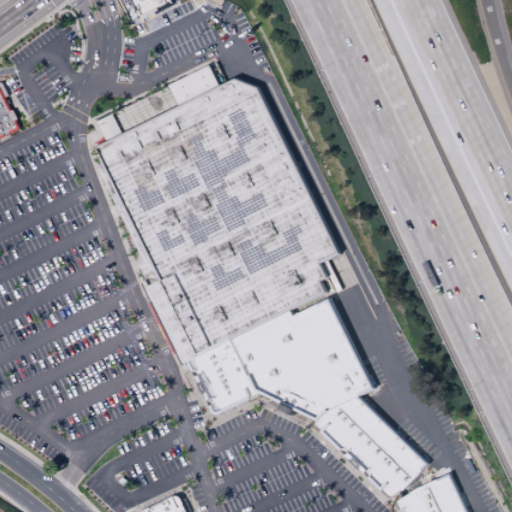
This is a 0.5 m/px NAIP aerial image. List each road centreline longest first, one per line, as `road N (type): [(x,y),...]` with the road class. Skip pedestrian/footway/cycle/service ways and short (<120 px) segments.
road 1 (motorway): [(319,0),(511,403)]
road 2 (motorway): [(350,0),(511,331)]
road 3 (motorway): [(511,278),(382,0)]
road 4 (motorway): [(511,200),(420,0)]
